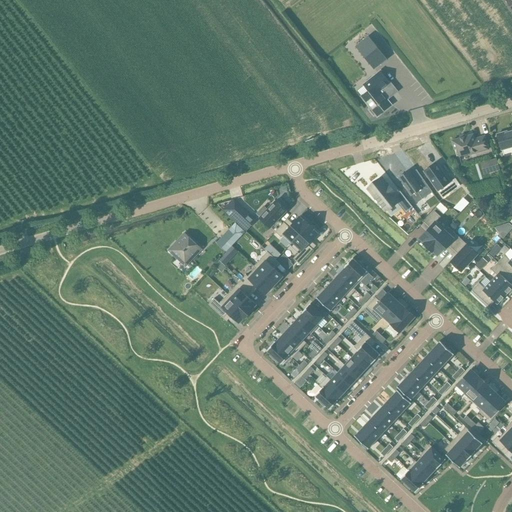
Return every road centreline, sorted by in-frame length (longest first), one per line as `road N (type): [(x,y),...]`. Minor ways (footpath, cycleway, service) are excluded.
road 1 (unclassified): [(0,252),(293,164)]
road 2 (unclassified): [(293,164),(511,102)]
road 3 (residential): [(242,346),(346,234)]
road 4 (residential): [(333,431),(437,319)]
road 5 (residential): [(437,319),(346,234)]
road 6 (residential): [(242,346),(333,431)]
